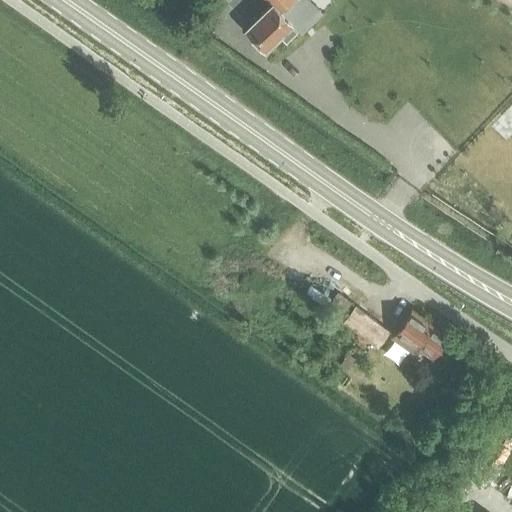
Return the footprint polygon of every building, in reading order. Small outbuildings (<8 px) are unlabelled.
[(290,0),(269,0),(272,2),(280,10),(290,0)] [(291,23),(292,22),(280,10),(272,2),(246,28),(254,36),(253,42),(257,47),(264,46),(265,47),(280,34),(286,40),(297,30),(291,23)] [(337,292),(327,305),(341,315),(351,301),(337,292)] [(379,348),(391,332),(355,307),(344,323),(379,348)] [(417,345),(433,356),(448,334),(412,309),(393,336),(413,350),(417,345)] [(448,511),(432,500),(423,511),(448,511)]
